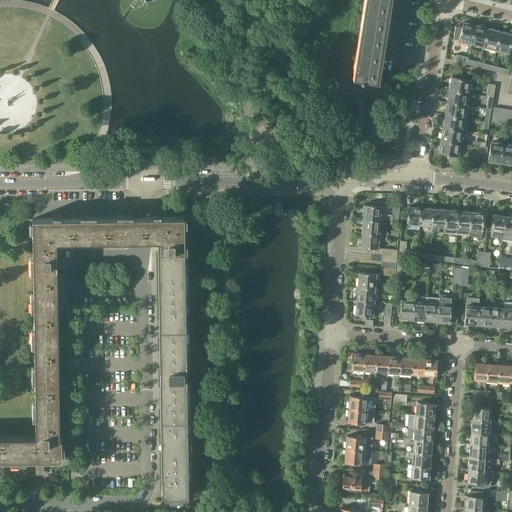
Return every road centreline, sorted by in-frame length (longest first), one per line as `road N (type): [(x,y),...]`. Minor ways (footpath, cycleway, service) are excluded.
road 1 (residential): [(39,506),(133,504),(146,493),(144,255)]
road 2 (tertiary): [(144,181),(344,180)]
road 3 (residential): [(445,1),(416,178)]
road 4 (residential): [(317,511),(330,336)]
road 5 (residential): [(445,511),(458,345)]
road 6 (residential): [(330,336),(344,180)]
road 7 (tertiary): [(0,184),(144,181)]
road 8 (residential): [(458,345),(330,336)]
